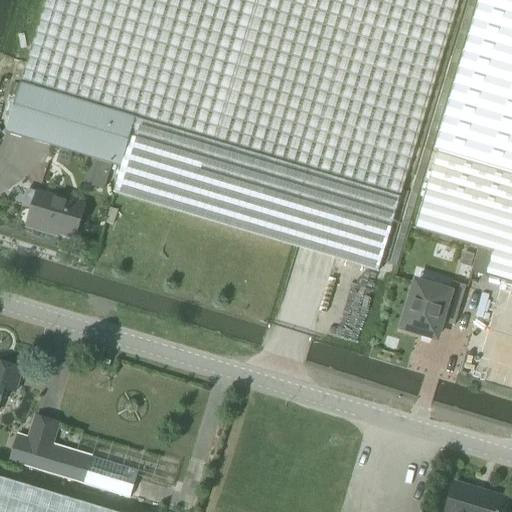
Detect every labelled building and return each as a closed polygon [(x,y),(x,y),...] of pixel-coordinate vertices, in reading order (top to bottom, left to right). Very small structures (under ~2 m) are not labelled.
[(136,118),(121,167),(113,193),(376,275),(458,0),(44,0),(20,82),(22,83),(136,118)] [(511,0),(500,0),(453,159),(511,176),(511,0)] [(7,132),(121,167),(136,118),(22,83),(7,132)] [(511,281),(511,176),(453,159),(438,155),(416,228),(492,251),(485,274),(511,281)] [(75,239),(85,204),(38,191),(28,223),(58,232),(58,234),(75,239)] [(441,322),(454,326),(465,287),(451,282),(448,294),(415,284),(402,329),(435,339),(441,322)] [(0,400),(3,389),(15,392),(22,370),(0,364),(0,400)] [(35,418),(29,438),(52,444),(57,424),(35,418)] [(52,444),(29,438),(16,434),(8,464),(83,486),(83,485),(129,498),(137,470),(92,457),(92,456),(52,444)] [(111,511),(0,478),(0,511),(111,511)] [(504,511),(508,500),(455,485),(446,511),(504,511)]
